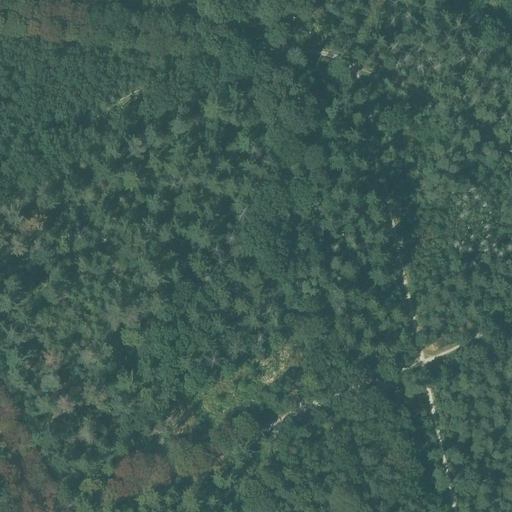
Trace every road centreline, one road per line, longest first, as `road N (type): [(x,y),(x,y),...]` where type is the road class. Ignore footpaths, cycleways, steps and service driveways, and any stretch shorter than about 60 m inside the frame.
road 1 (track): [(0,502),(33,474),(53,509),(423,362)]
road 2 (track): [(357,56),(455,511)]
road 3 (track): [(240,40),(0,177)]
road 4 (track): [(240,40),(0,10)]
road 5 (unknown): [(511,155),(368,59),(338,54)]
